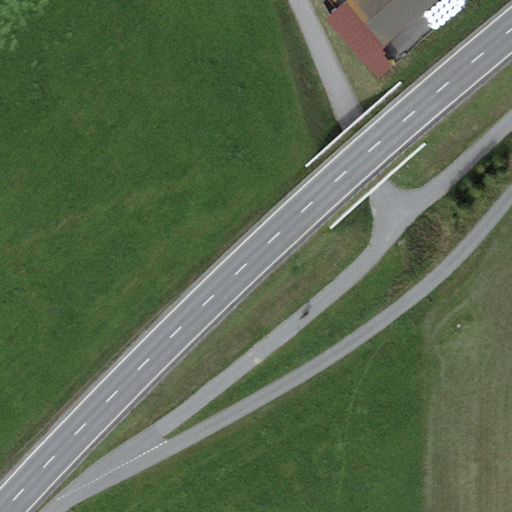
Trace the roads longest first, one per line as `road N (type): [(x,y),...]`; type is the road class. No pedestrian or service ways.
road 1 (primary): [(511,29),(201,306),(0,511)]
road 2 (track): [(84,492),(225,419),(372,328),(453,260),(511,192)]
